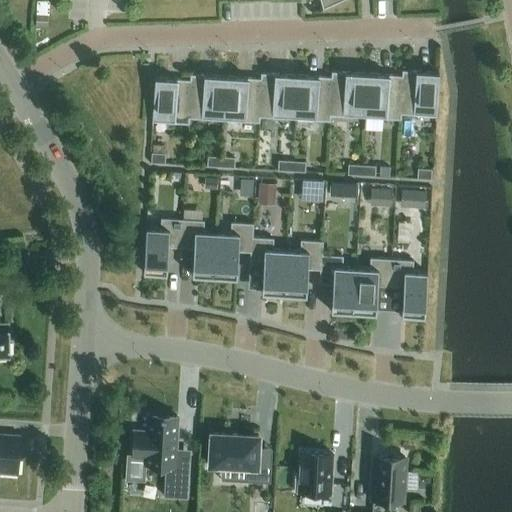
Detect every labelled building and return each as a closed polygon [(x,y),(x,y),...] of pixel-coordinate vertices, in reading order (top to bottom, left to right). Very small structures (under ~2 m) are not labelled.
[(320,0),(322,8),(341,0),(320,0)] [(401,75),(400,113),(435,116),(438,72),(402,69),(401,75)] [(363,117),(366,73),(331,71),(331,76),(330,115),(363,117)] [(260,78),(259,116),(293,118),(295,74),(260,72),(260,78)] [(401,75),(366,73),(363,117),(400,119),(400,113),(401,75)] [(222,120),(225,76),(190,74),(189,79),(189,118),(222,120)] [(293,118),(329,120),(330,115),(331,76),(295,74),(293,118)] [(260,78),(225,76),(222,120),(259,122),(259,116),(260,78)] [(151,121),(188,123),(189,118),(189,79),(154,77),(151,121)] [(165,153),(151,152),(150,162),(164,163),(165,153)] [(234,157),(207,156),(207,165),(233,167),(234,157)] [(305,162),(278,160),(278,170),(304,171),(305,162)] [(375,165),(348,164),(347,174),(375,175),(375,165)] [(390,166),(380,165),(379,175),(389,176),(390,166)] [(431,169),(418,168),(417,178),(430,179),(431,169)] [(217,177),(205,176),(204,187),(216,188),(217,177)] [(303,192),(321,193),(322,178),(304,177),(303,192)] [(330,193),(358,194),(358,179),(330,179),(330,193)] [(275,183),(259,182),(258,203),(274,204),(275,183)] [(391,189),(371,187),(370,204),(390,205),(391,189)] [(412,207),(425,208),(426,190),(413,190),(412,207)] [(180,247),(182,218),(160,217),(160,228),(145,227),(143,272),(166,273),(168,246),(180,247)] [(204,220),(182,218),(180,247),(193,248),(191,275),(214,276),(216,232),(203,231),(204,220)] [(250,251),(252,236),(253,223),(231,221),(230,233),(216,232),(214,276),(236,278),(238,251),(250,251)] [(252,236),(250,251),(249,265),(263,266),(261,293),(283,294),(286,250),(273,249),(273,238),(252,236)] [(319,269),(322,254),(323,241),(300,239),(299,251),(286,250),(283,294),(306,295),(307,269),(319,269)] [(322,254),(319,269),(318,283),(332,284),(330,310),(353,312),(355,267),(342,267),(343,255),(322,254)] [(355,267),(353,312),(375,313),(377,286),(390,287),(391,258),(370,257),(369,268),(355,267)] [(391,258),(390,287),(402,288),(401,315),(424,316),(427,272),(412,271),(413,260),(391,258)] [(145,456),(144,464),(174,465),(177,415),(147,414),(146,430),(134,430),(133,455),(145,456)] [(258,435),(210,432),(209,464),(247,466),(246,481),(269,482),(271,454),(257,453),(258,435)] [(0,472),(17,474),(20,435),(0,433),(0,472)] [(295,472),(294,490),(330,493),(332,452),(300,450),(299,472),(295,472)] [(375,455),(374,472),(369,472),(368,488),(373,488),(372,499),(402,501),(403,487),(406,487),(407,471),(404,471),(405,457),(375,455)] [(174,470),(172,496),(187,497),(188,471),(174,470)]
